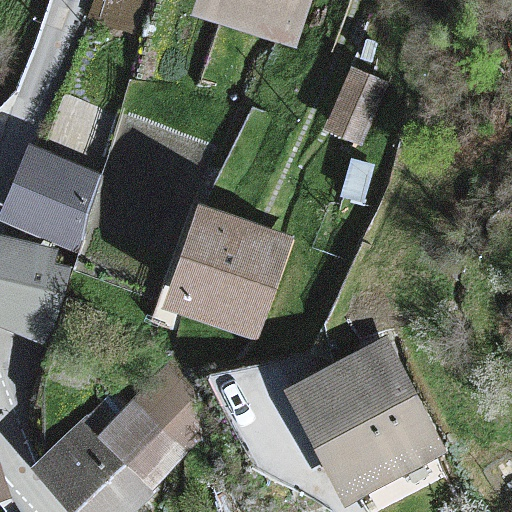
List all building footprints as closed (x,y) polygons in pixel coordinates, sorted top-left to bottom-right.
[(302,0),(191,0),(185,24),(288,53),(302,0)] [(329,121),(368,132),(386,68),(348,57),(329,121)] [(100,180),(28,151),(0,221),(0,227),(71,255),(100,180)] [(288,243),(193,208),(157,305),(253,340),(288,243)] [(71,255),(0,241),(0,323),(57,334),(71,255)] [(379,340),(290,386),(347,499),(437,453),(379,340)] [(168,371),(103,428),(152,483),(216,426),(168,371)] [(92,415),(37,460),(80,511),(145,511),(162,498),(152,483),(103,428),(92,415)]
